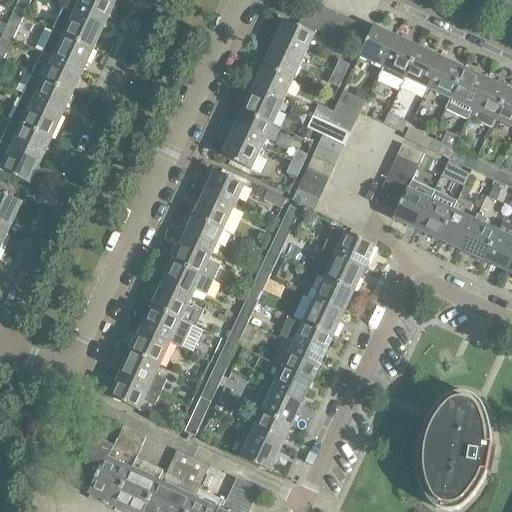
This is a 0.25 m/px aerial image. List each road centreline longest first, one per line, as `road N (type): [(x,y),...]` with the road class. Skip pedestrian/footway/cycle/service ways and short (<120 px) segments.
road 1 (residential): [(63,397),(244,0)]
road 2 (residential): [(511,317),(405,266),(295,511)]
road 3 (residential): [(0,334),(148,0)]
